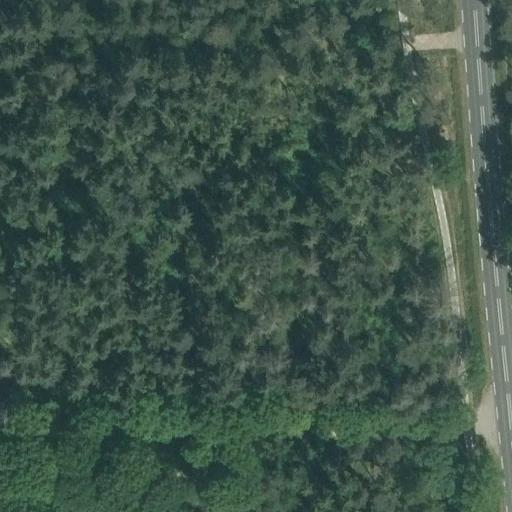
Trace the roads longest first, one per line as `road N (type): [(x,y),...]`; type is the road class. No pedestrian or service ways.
road 1 (track): [(467,425),(0,422)]
road 2 (primary): [(511,428),(477,0)]
